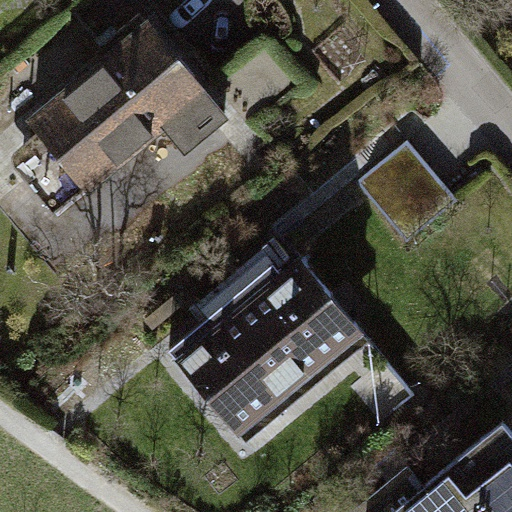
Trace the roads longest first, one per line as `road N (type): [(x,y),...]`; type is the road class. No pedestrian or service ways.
road 1 (residential): [(404,0),(511,131)]
road 2 (track): [(0,412),(125,511)]
